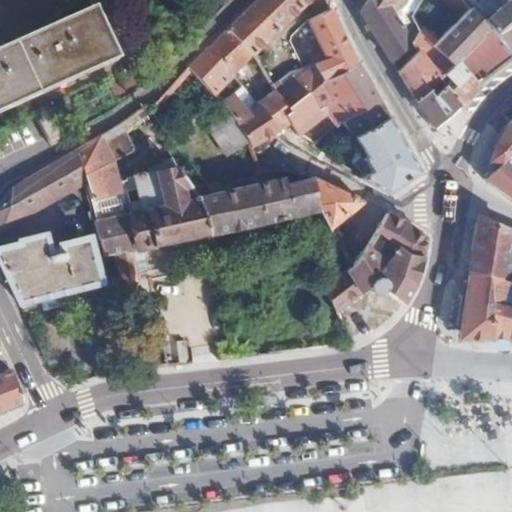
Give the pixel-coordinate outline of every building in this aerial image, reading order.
[(254,0),(226,28),(249,50),(251,52),(303,0),(254,0)] [(368,0),(363,10),(393,65),(402,49),(403,31),(386,6),(391,0),(368,0)] [(463,0),(443,0),(461,16),(470,6),(463,0)] [(483,17),(505,44),(511,39),(511,0),(463,0),(470,6),(483,17)] [(0,105),(113,53),(92,6),(0,47),(0,105)] [(456,61),(479,84),(511,56),(511,52),(505,44),(483,17),(470,6),(461,16),(433,43),(432,44),(440,53),(452,65),(456,61)] [(352,58),(330,9),(306,20),(321,57),(301,71),(295,75),(307,95),(311,93),(355,63),(352,58)] [(249,50),(226,28),(225,28),(207,46),(231,75),(251,52),(249,50)] [(418,51),(397,71),(415,101),(429,87),(438,78),(452,65),(440,53),(432,44),(433,43),(420,32),(413,44),(418,51)] [(231,75),(207,46),(196,57),(187,66),(215,94),(231,75)] [(443,84),(460,106),(462,104),(479,84),(456,61),(452,65),(438,78),(443,84)] [(377,101),(355,63),(311,93),(307,95),(295,103),(289,107),(285,110),(288,114),(284,117),(289,123),(298,136),(311,145),(334,126),(335,127),(341,122),(342,121),(377,101)] [(295,75),(275,87),(277,90),(289,107),(295,103),(307,95),(295,75)] [(438,78),(429,87),(434,92),(443,84),(438,78)] [(429,87),(415,101),(430,125),(431,124),(434,128),(459,108),(460,106),(443,84),(434,92),(429,87)] [(289,107),(277,90),(255,104),(258,108),(277,131),(289,123),(284,117),(288,114),(285,110),(289,107)] [(234,96),(225,106),(230,112),(230,113),(248,143),(249,144),(251,148),(277,131),(258,108),(250,114),(234,96)] [(368,172),(360,177),(357,178),(386,192),(418,172),(377,101),(342,121),(352,139),(354,138),(364,156),(360,159),(368,172)] [(248,143),(230,113),(210,127),(229,155),(249,144),(248,143)] [(133,272),(142,270),(137,248),(203,233),(194,189),(181,171),(178,166),(176,166),(132,180),(132,182),(122,185),(116,164),(139,152),(123,119),(89,141),(72,151),(81,184),(91,217),(93,223),(103,255),(113,252),(127,249),(133,272)] [(490,158),(485,178),(511,156),(511,121),(502,132),(492,149),(490,158)] [(0,229),(81,184),(72,151),(47,167),(10,189),(2,209),(0,212),(0,229)] [(511,156),(485,178),(484,180),(498,190),(511,199),(511,156)] [(203,187),(194,189),(203,233),(268,217),(320,205),(312,177),(287,184),(286,178),(204,196),(203,187)] [(365,203),(312,177),(320,205),(329,227),(365,203)] [(379,290),(400,304),(408,294),(413,284),(421,264),(423,248),(425,237),(416,230),(405,222),(387,213),(359,251),(392,273),(379,290)] [(511,230),(486,220),(480,217),(470,274),(500,280),(500,278),(501,249),(511,251),(511,230)] [(19,245),(0,250),(14,291),(18,301),(97,283),(86,240),(58,247),(60,251),(47,255),(42,237),(18,243),(19,245)] [(122,292),(137,289),(137,288),(133,272),(127,249),(113,252),(122,292)] [(511,251),(501,249),(500,278),(511,281),(511,251)] [(321,286),(332,309),(342,301),(373,275),(353,259),(348,264),(321,286)] [(500,280),(470,274),(459,338),(507,337),(510,337),(511,331),(511,301),(510,301),(511,289),(511,281),(500,278),(500,280)] [(346,337),(349,343),(361,338),(342,301),(332,309),(346,337)] [(0,412),(21,404),(9,370),(7,370),(0,372),(0,412)]
